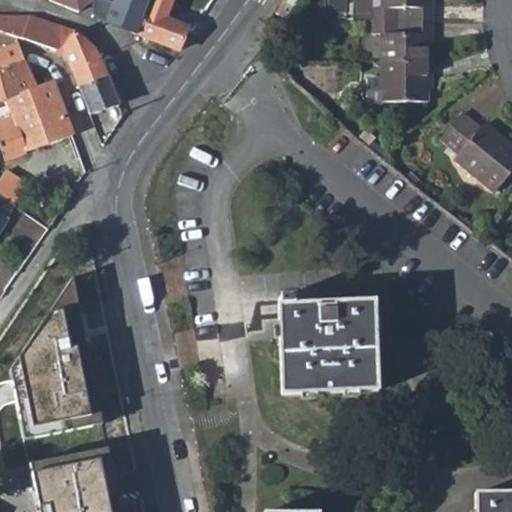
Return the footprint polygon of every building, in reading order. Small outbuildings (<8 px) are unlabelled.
[(112,0),(104,22),(179,54),(187,31),(166,22),(173,0),(112,0)] [(429,6),(428,0),(382,0),(382,8),(375,8),(375,20),(400,21),(433,22),(433,7),(429,6)] [(0,31),(19,38),(56,49),(64,46),(72,32),(65,29),(30,16),(0,15),(0,31)] [(432,40),(433,22),(400,21),(399,35),(383,36),(382,61),(428,62),(429,40),(432,40)] [(64,54),(72,70),(78,87),(108,78),(103,62),(96,52),(87,43),(82,38),(72,32),(64,46),(64,54)] [(17,47),(0,52),(0,71),(24,61),(17,47)] [(0,71),(0,101),(5,100),(33,90),(24,61),(0,71)] [(432,80),(433,65),(433,62),(428,62),(382,61),(382,83),(382,101),(428,103),(427,80),(432,80)] [(88,117),(118,107),(108,78),(78,87),(88,117)] [(382,83),(367,82),(367,97),(371,101),(382,101),(382,83)] [(11,116),(0,119),(0,152),(2,159),(70,137),(51,85),(33,90),(5,100),(11,116)] [(5,100),(0,101),(0,119),(11,116),(5,100)] [(457,156),(454,160),(494,193),(511,171),(511,149),(483,125),(480,128),(461,114),(439,141),(457,156)] [(5,174),(0,182),(0,199),(14,208),(27,187),(5,174)] [(0,237),(10,223),(6,220),(14,208),(0,199),(0,237)] [(373,302),(278,305),(281,395),(377,392),(373,302)] [(9,414),(75,427),(81,391),(16,379),(9,414)] [(511,511),(511,493),(474,494),(474,511),(511,511)]
